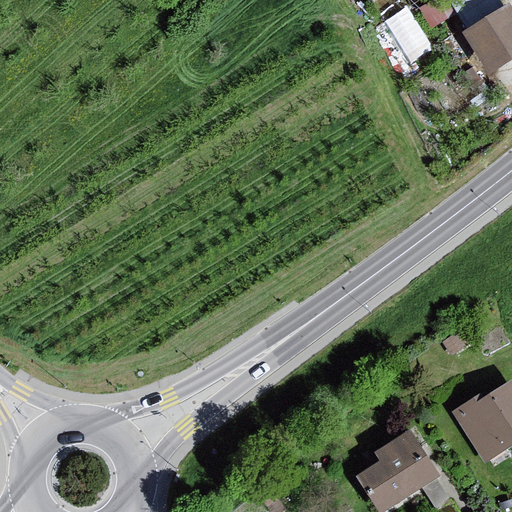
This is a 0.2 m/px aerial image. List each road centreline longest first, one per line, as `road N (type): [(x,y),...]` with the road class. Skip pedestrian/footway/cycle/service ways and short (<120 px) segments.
road 1 (tertiary): [(300,328),(511,170)]
road 2 (tertiary): [(300,328),(169,401),(98,420)]
road 3 (tertiary): [(140,478),(195,417),(300,328)]
